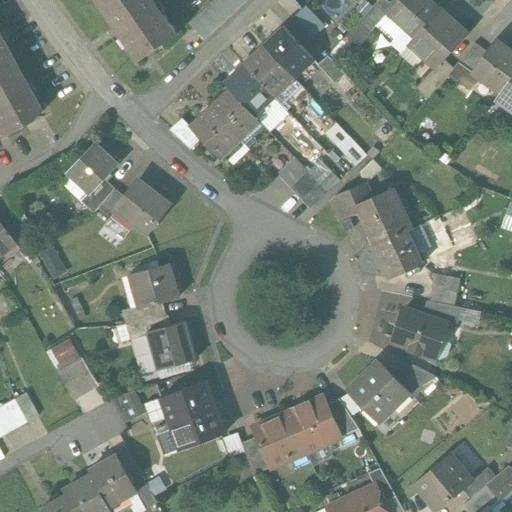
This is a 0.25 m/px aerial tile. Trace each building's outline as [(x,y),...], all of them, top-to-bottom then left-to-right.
[(94,0),(137,62),(177,35),(152,0),(94,0)] [(215,0),(189,25),(203,40),(246,0),(215,0)] [(393,8),(383,0),(379,0),(360,23),(372,33),(387,15),(386,15),(393,8)] [(387,15),(414,39),(441,9),(430,0),(399,0),(393,8),(386,15),(387,15)] [(424,59),(436,70),(443,62),(468,34),(441,9),(414,39),(409,45),(410,46),(413,43),(427,56),(424,59)] [(262,27),(272,35),(280,24),(270,16),(262,27)] [(282,28),(264,46),(295,80),(314,62),(282,28)] [(0,70),(13,63),(0,40),(0,70)] [(511,78),(511,52),(495,40),(487,52),(471,73),(501,94),(511,78)] [(475,44),(459,63),(471,73),(487,52),(475,44)] [(264,46),(244,65),(276,99),(296,81),(295,80),(264,46)] [(328,58),(318,67),(335,85),(345,76),(328,58)] [(428,103),(454,71),(443,62),(436,70),(415,92),(428,103)] [(0,70),(0,136),(41,114),(13,63),(0,70)] [(223,84),(229,90),(256,118),(276,99),(244,65),(223,84)] [(511,78),(501,94),(496,100),(511,111),(511,78)] [(210,108),(211,108),(239,139),(258,121),(256,118),(229,90),(210,108)] [(211,108),(191,127),(202,139),(221,161),(241,142),(239,139),(211,108)] [(341,112),(334,119),(365,151),(371,144),(341,112)] [(202,139),(191,127),(186,122),(173,134),(190,150),(202,139)] [(336,125),(325,135),(355,167),(366,157),(336,125)] [(395,137),(384,126),(374,135),(385,146),(395,137)] [(96,142),(67,174),(88,195),(90,196),(105,180),(120,165),(96,142)] [(279,174),(312,209),(328,194),(294,159),(279,174)] [(328,194),(340,182),(320,162),(308,173),(328,194)] [(90,196),(88,195),(81,203),(94,215),(98,210),(115,190),(105,180),(90,196)] [(117,212),(149,235),(170,205),(137,181),(125,198),(116,211),(117,212)] [(341,222),(342,221),(360,214),(356,206),(373,199),(367,185),(338,197),(332,203),(341,222)] [(373,199),(356,206),(360,214),(375,248),(407,233),(413,230),(394,189),(373,199)] [(125,198),(115,190),(98,210),(111,220),(117,212),(116,211),(125,198)] [(462,207),(439,218),(452,247),(476,237),(462,207)] [(15,245),(14,246),(24,258),(34,250),(18,221),(4,232),(15,245)] [(0,256),(14,246),(15,245),(4,232),(0,226),(0,256)] [(407,233),(375,248),(390,280),(422,266),(407,233)] [(476,245),(455,253),(460,265),(481,256),(476,245)] [(169,264),(130,276),(130,278),(135,277),(142,307),(138,308),(139,310),(163,303),(178,298),(169,264)] [(436,276),(430,302),(454,308),(459,281),(436,276)] [(427,302),(423,316),(447,325),(456,329),(462,309),(454,308),(430,302),(427,302)] [(122,312),(130,340),(149,336),(148,332),(169,327),(163,303),(139,310),(138,308),(122,312)] [(410,351),(435,360),(447,325),(423,316),(405,310),(393,342),(410,349),(410,351)] [(149,336),(158,371),(196,361),(185,323),(169,327),(148,332),(149,336)] [(66,343),(50,350),(58,369),(74,361),(66,343)] [(59,374),(72,398),(94,386),(80,362),(59,374)] [(347,391),(380,424),(381,422),(379,419),(389,410),(391,412),(409,395),(410,394),(397,381),(378,362),(347,391)] [(410,394),(409,395),(414,400),(436,377),(412,365),(397,381),(410,394)] [(206,383),(161,398),(171,424),(216,408),(206,383)] [(134,393),(111,400),(124,424),(145,413),(134,393)] [(0,438),(38,417),(25,394),(0,407),(0,438)] [(340,400),(351,417),(361,410),(349,394),(340,400)] [(323,398),(288,413),(306,453),(341,438),(326,405),(323,398)] [(326,405),(341,438),(359,429),(351,417),(340,400),(339,400),(326,405)] [(216,408),(171,424),(181,451),(226,434),(216,408)] [(288,413),(253,428),(257,436),(271,468),(306,453),(288,413)] [(257,436),(242,444),(256,475),(271,468),(257,436)] [(89,471),(92,476),(107,504),(129,492),(131,496),(137,493),(134,489),(135,488),(127,473),(117,456),(89,471)] [(414,485),(436,511),(438,511),(464,490),(474,481),(473,480),(463,469),(459,473),(447,458),(414,485)] [(134,489),(137,493),(140,499),(152,493),(138,468),(127,473),(135,488),(134,489)] [(464,506),(468,511),(485,511),(511,490),(511,469),(510,468),(497,479),(472,500),(464,506)] [(464,490),(472,500),(497,479),(488,468),(473,480),(474,481),(464,490)] [(64,491),(67,496),(75,511),(110,511),(112,511),(107,504),(92,476),(64,491)] [(387,511),(376,486),(330,507),(332,511),(387,511)] [(75,511),(67,496),(39,511),(38,511),(75,511)]
